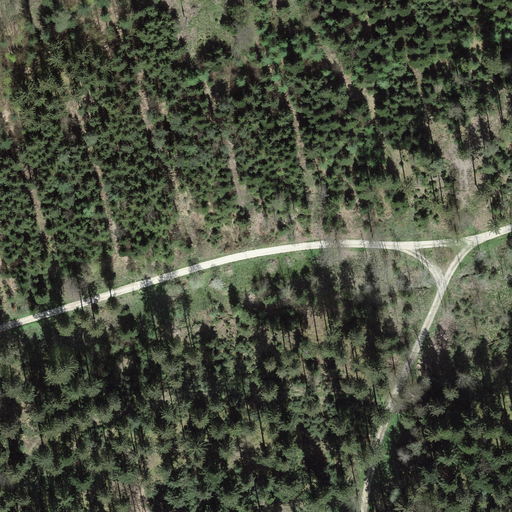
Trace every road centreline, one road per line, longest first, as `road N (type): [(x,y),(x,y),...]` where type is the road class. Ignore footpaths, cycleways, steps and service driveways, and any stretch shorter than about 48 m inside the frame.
road 1 (track): [(0,329),(274,248),(476,240)]
road 2 (track): [(476,240),(443,285),(400,381),(366,511)]
